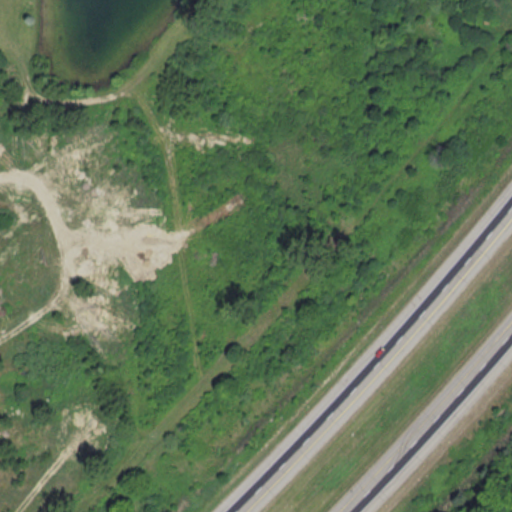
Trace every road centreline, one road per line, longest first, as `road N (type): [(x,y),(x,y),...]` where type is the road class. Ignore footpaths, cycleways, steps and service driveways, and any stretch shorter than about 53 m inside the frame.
road 1 (motorway): [(511,223),(238,511)]
road 2 (motorway): [(354,511),(511,340)]
